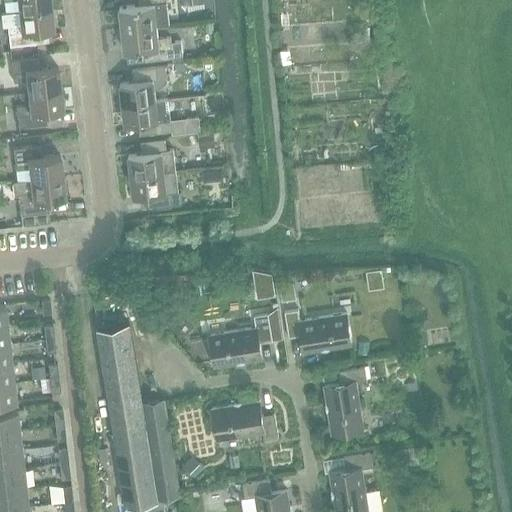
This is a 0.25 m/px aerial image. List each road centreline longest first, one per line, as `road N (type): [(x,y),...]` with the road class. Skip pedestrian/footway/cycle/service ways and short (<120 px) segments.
road 1 (residential): [(314,511),(288,377),(216,382),(182,369),(146,331)]
road 2 (residential): [(56,260),(87,256),(105,223),(79,0)]
